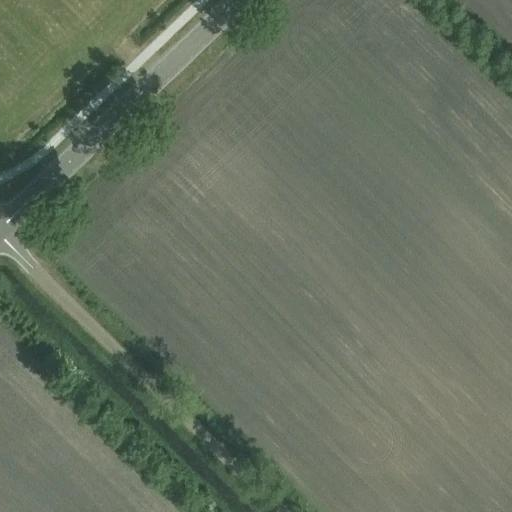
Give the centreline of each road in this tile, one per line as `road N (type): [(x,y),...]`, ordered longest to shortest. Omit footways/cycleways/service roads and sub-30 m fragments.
road 1 (unclassified): [(284,511),(0,234)]
road 2 (tertiary): [(0,228),(242,0)]
